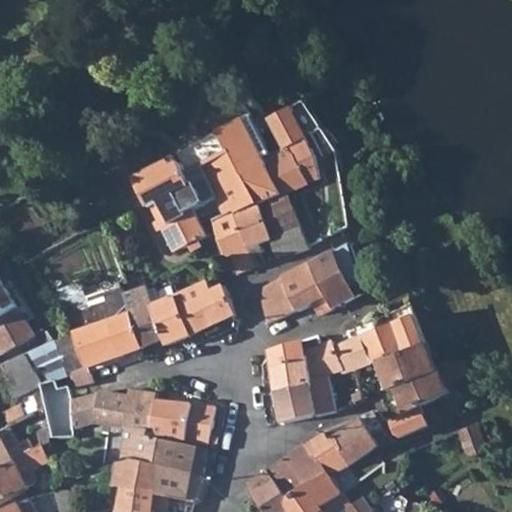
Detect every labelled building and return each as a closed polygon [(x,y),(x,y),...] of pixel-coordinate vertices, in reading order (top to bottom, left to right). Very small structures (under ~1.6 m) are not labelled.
[(282,58),(264,65),(270,78),(288,70),(282,58)] [(292,108),(270,119),(285,149),(265,160),(282,195),(318,181),(306,134),(292,108)] [(209,222),(226,258),(231,256),(254,247),(241,212),(259,205),(245,177),(242,178),(230,152),(201,166),(223,209),(218,212),(220,217),(209,222)] [(170,154),(131,174),(148,208),(151,207),(175,252),(207,237),(196,215),(210,207),(204,195),(198,197),(182,164),(177,167),(170,154)] [(289,197),(261,206),(272,239),(277,237),(284,257),(292,255),(312,249),(311,246),(289,197)] [(259,205),(241,212),(254,247),(256,254),(265,251),(263,244),(272,239),(261,206),(262,204),(259,205)] [(254,247),(231,256),(238,274),(260,266),(256,254),(254,247)] [(334,253),(314,263),(329,293),(328,298),(318,302),(324,315),(357,298),(334,253)] [(329,293),(314,263),(302,269),(267,286),(264,300),(270,323),(318,302),(328,298),(329,293)] [(124,274),(117,277),(121,286),(128,283),(124,274)] [(0,317),(17,306),(0,279),(0,317)] [(211,284),(177,297),(193,334),(239,315),(225,286),(214,291),(211,284)] [(145,289),(124,295),(131,314),(144,348),(166,340),(152,306),(145,289)] [(81,300),(65,306),(73,332),(88,369),(108,361),(120,357),(144,348),(131,314),(122,317),(111,292),(92,298),(102,325),(93,328),(81,300)] [(177,297),(152,306),(166,340),(168,345),(193,334),(177,297)] [(0,324),(0,349),(2,354),(36,335),(21,312),(0,324)] [(363,337),(350,342),(358,369),(366,367),(374,365),(377,364),(423,345),(427,344),(415,316),(363,337)] [(73,332),(54,341),(67,374),(73,372),(77,385),(93,381),(88,369),(73,332)] [(50,342),(26,354),(38,386),(55,379),(67,374),(54,341),(50,342)] [(304,342),(278,349),(281,366),(274,367),(278,394),(313,385),(312,380),(306,350),(304,342)] [(334,342),(306,350),(312,380),(328,376),(344,372),(344,373),(358,369),(350,342),(336,348),(334,342)] [(423,345),(377,364),(388,390),(393,388),(435,369),(423,345)] [(26,354),(2,365),(15,391),(19,397),(38,386),(26,354)] [(435,369),(393,388),(406,414),(452,394),(447,383),(470,372),(463,356),(435,369)] [(2,365),(0,366),(0,397),(15,391),(2,365)] [(366,367),(358,369),(360,376),(368,374),(366,367)] [(328,376),(312,380),(313,385),(320,414),(320,415),(337,413),(328,376)] [(313,385),(278,394),(282,422),(320,414),(313,385)] [(156,396),(158,392),(145,391),(131,389),(128,394),(122,426),(123,426),(121,435),(130,435),(146,437),(148,431),(148,429),(156,400),(156,396)] [(99,393),(95,422),(122,426),(128,394),(101,390),(99,393)] [(99,393),(73,399),(77,428),(95,427),(95,422),(99,393)] [(41,395),(23,403),(24,406),(30,417),(48,409),(45,403),(44,400),(41,395)] [(73,399),(45,403),(48,409),(56,429),(57,430),(77,428),(73,399)] [(148,429),(148,431),(210,444),(218,408),(156,400),(148,429)] [(11,410),(0,414),(0,428),(30,417),(24,406),(11,410)] [(367,412),(368,415),(379,447),(384,441),(384,439),(387,435),(373,412),(367,412)] [(368,415),(329,439),(348,467),(369,454),(379,447),(368,415)] [(425,422),(427,428),(433,426),(430,420),(425,422)] [(0,429),(0,468),(17,460),(14,455),(0,429)] [(42,439),(46,447),(61,442),(60,437),(57,430),(56,429),(49,432),(50,436),(42,439)] [(461,429),(453,433),(466,455),(474,451),(461,429)] [(326,433),(309,444),(328,477),(348,467),(329,439),(326,433)] [(130,435),(121,435),(117,462),(125,459),(150,466),(202,479),(208,449),(146,437),(130,435)] [(298,465),(292,468),(310,495),(330,479),(328,477),(309,444),(292,454),(297,462),(298,465)] [(0,503),(32,489),(32,487),(39,483),(41,478),(37,470),(49,464),(44,448),(25,456),(17,460),(0,468),(0,503)] [(22,451),(14,455),(17,460),(25,456),(22,451)] [(117,462),(115,463),(115,486),(121,487),(151,493),(150,466),(125,459),(117,462)] [(286,459),(268,470),(279,487),(292,511),(310,495),(292,468),(286,459)] [(202,479),(150,466),(151,493),(152,493),(156,494),(195,502),(197,494),(202,480),(202,479)] [(256,492),(253,493),(265,511),(290,511),(292,511),(279,487),(268,470),(250,481),(256,492)] [(366,476),(356,483),(363,493),(373,486),(366,476)] [(293,511),(321,511),(343,497),(340,494),(334,484),(330,479),(310,495),(292,511),(293,511)] [(119,507),(118,511),(149,511),(152,493),(151,493),(121,487),(119,507)] [(70,491),(58,493),(66,511),(72,511),(78,508),(70,491)] [(191,511),(195,502),(156,494),(168,511),(191,511)] [(343,497),(321,511),(348,511),(352,510),(343,497)] [(3,511),(38,511),(31,500),(25,501),(3,511)] [(348,511),(368,511),(362,503),(352,510),(348,511)]
